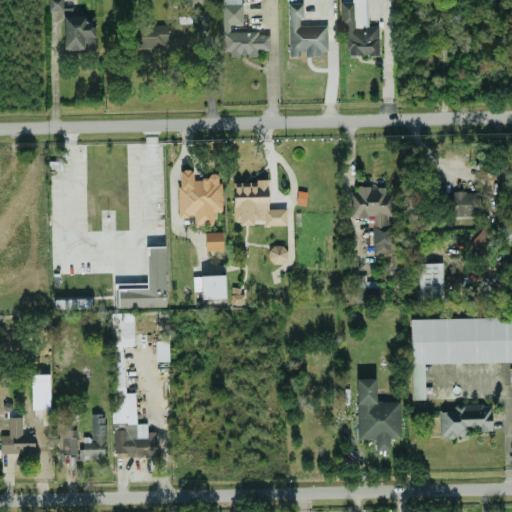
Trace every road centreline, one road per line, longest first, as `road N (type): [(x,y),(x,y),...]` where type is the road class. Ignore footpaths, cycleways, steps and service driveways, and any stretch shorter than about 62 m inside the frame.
road 1 (residential): [(511,485),(0,497)]
road 2 (residential): [(511,113),(0,124)]
